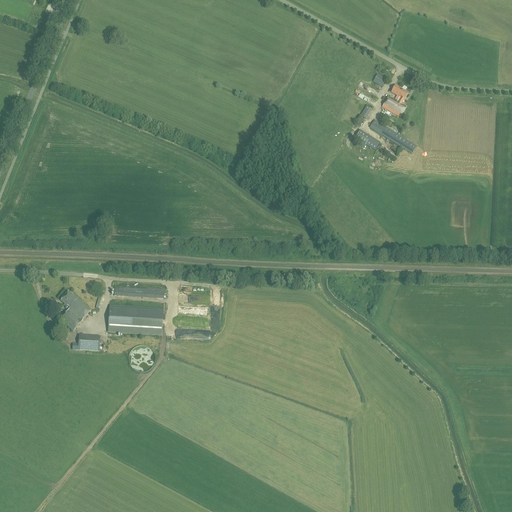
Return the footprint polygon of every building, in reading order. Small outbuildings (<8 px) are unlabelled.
[(373,82),(381,87),(386,80),(377,74),(373,82)] [(394,100),(401,104),(404,100),(408,93),(395,85),(391,92),(397,96),(394,100)] [(382,107),(400,118),(406,107),(401,104),(394,100),(388,97),(382,107)] [(360,116),(365,120),(372,110),(366,106),(360,116)] [(369,129),(412,154),(417,146),(374,121),(369,129)] [(354,139),(365,146),(370,137),(360,131),(354,139)] [(366,146),(375,151),(380,143),(371,138),(366,146)] [(114,296),(164,300),(164,290),(115,287),(114,296)] [(60,320),(73,331),(91,311),(69,292),(61,301),(67,307),(65,309),(68,311),(60,320)] [(96,308),(100,310),(104,294),(100,293),(96,308)] [(108,333),(162,336),(163,310),(110,306),(108,333)] [(94,352),(99,352),(100,338),(95,338),(79,337),(79,345),(73,344),(73,350),(94,352)]
